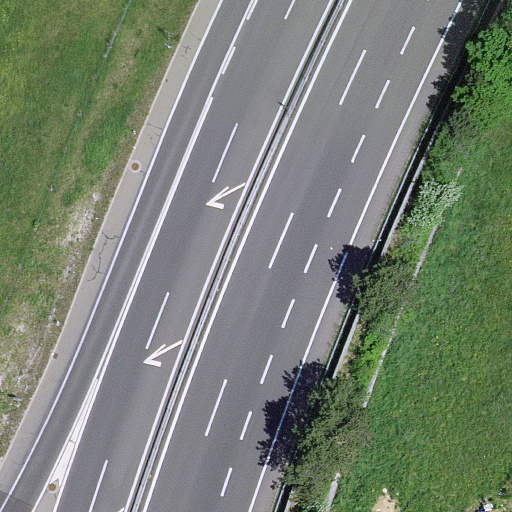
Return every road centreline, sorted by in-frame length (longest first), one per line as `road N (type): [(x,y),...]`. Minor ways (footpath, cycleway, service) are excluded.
road 1 (trunk): [(181,511),(272,258),(388,0)]
road 2 (trunk): [(245,96),(13,511)]
road 3 (trunk): [(245,96),(128,393),(91,511)]
